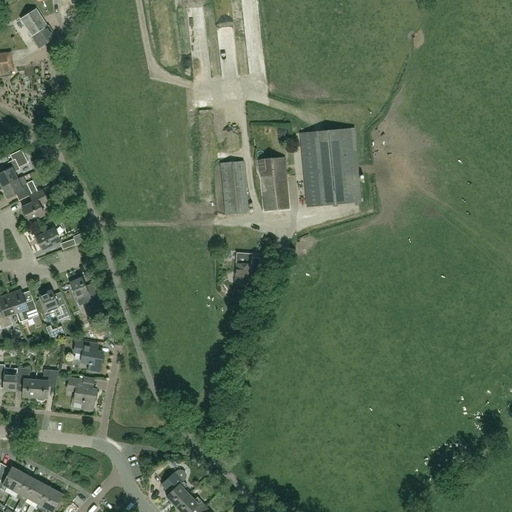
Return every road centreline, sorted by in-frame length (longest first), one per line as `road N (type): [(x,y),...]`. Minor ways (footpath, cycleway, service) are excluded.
road 1 (unclassified): [(263,511),(180,429),(153,389),(81,190),(49,154),(0,121)]
road 2 (track): [(139,0),(161,81),(310,118),(295,132),(293,180)]
road 3 (track): [(97,224),(294,220)]
